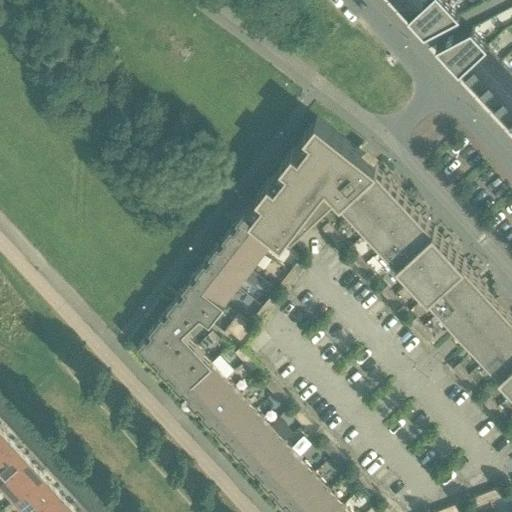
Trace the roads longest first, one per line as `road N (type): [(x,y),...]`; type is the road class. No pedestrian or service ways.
road 1 (residential): [(378,131),(511,270)]
road 2 (residential): [(344,0),(428,87)]
road 3 (residential): [(511,173),(428,87)]
